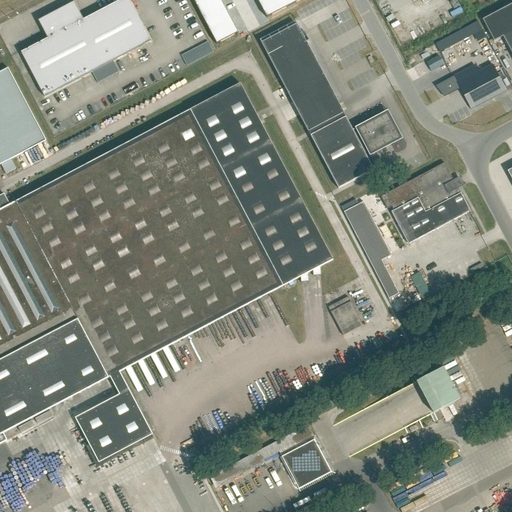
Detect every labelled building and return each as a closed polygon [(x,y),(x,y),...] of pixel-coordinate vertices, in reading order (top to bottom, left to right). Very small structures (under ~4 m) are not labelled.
[(151,41),(129,0),(121,0),(84,20),(78,9),(74,2),(47,16),(38,21),(48,39),(21,53),(45,97),(151,41)] [(220,0),(204,0),(196,5),(203,18),(224,7),(220,0)] [(288,0),(268,0),(260,5),(267,18),(291,5),(288,0)] [(511,4),(483,20),(494,41),(503,37),(511,31),(511,4)] [(224,7),(203,18),(210,31),(231,20),(224,7)] [(231,20),(210,31),(217,45),(238,33),(231,20)] [(302,33),(297,24),(262,43),(260,40),(260,41),(308,132),(310,136),(338,189),(374,170),(366,155),(399,138),(387,115),(354,132),(346,117),(345,117),(343,113),(344,113),(307,42),(309,41),(304,32),(302,33)] [(511,31),(503,37),(511,53),(511,31)] [(439,56),(426,63),(431,72),(444,65),(439,56)] [(454,76),(439,84),(445,97),(460,89),(471,110),(506,91),(492,64),(457,83),(454,76)] [(8,68),(0,72),(0,165),(46,141),(8,68)] [(0,444),(7,441),(3,434),(110,378),(120,395),(75,418),(99,463),(153,435),(120,372),(332,261),(240,84),(0,211),(0,444)] [(451,176),(444,163),(381,197),(387,209),(392,207),(394,211),(391,212),(408,244),(470,211),(461,194),(459,194),(450,176),(451,176)] [(354,232),(361,246),(381,236),(378,229),(374,222),(354,232)] [(417,270),(396,281),(407,301),(439,284),(434,276),(424,282),(417,270)] [(347,298),(328,308),(343,337),(362,326),(347,298)] [(432,374),(416,382),(433,414),(458,400),(438,361),(428,366),(432,374)] [(411,433),(419,429),(416,424),(409,428),(411,433)] [(298,490),(331,473),(307,426),(210,477),(215,486),(278,453),(298,490)]
